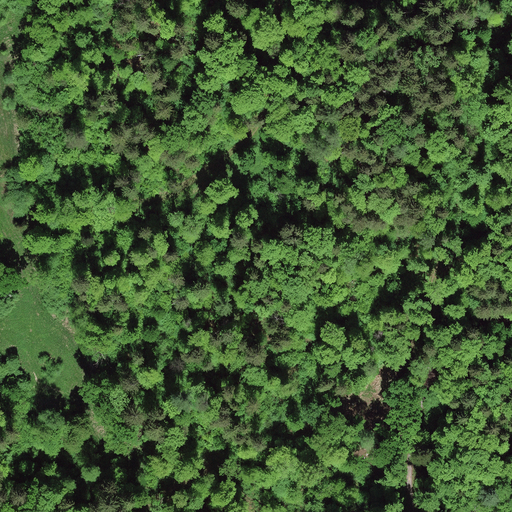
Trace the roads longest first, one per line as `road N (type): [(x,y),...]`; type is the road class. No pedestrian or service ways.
road 1 (track): [(276,0),(269,93),(257,127),(218,164),(165,196),(78,187),(0,151)]
road 2 (track): [(413,511),(409,471),(434,373),(457,355),(511,339)]
